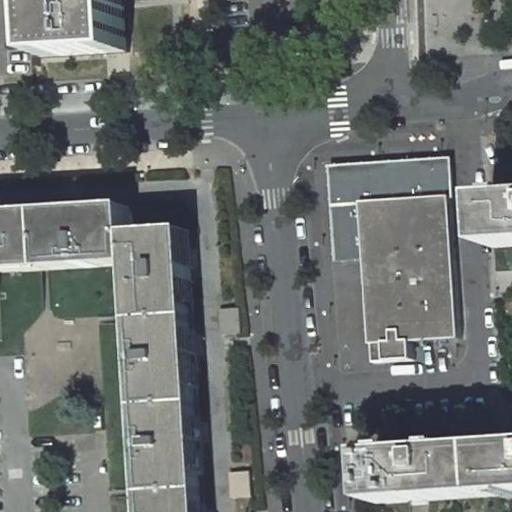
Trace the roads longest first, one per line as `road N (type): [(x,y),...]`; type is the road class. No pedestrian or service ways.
road 1 (residential): [(266,116),(307,511)]
road 2 (unclassified): [(0,133),(266,116)]
road 3 (unclassified): [(266,116),(396,108)]
